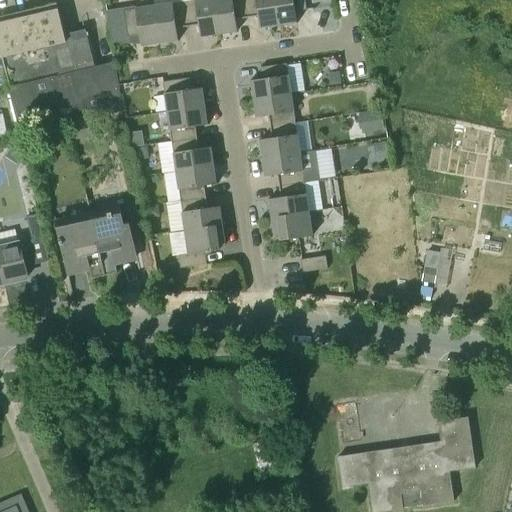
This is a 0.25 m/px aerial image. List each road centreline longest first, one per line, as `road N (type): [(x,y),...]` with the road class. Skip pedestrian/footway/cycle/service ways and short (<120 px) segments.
road 1 (residential): [(263,324),(224,58)]
road 2 (residential): [(263,324),(102,321),(0,334)]
road 3 (residential): [(511,358),(427,337),(263,324)]
